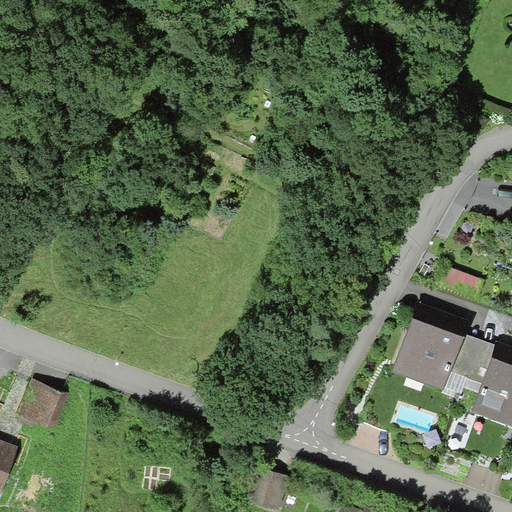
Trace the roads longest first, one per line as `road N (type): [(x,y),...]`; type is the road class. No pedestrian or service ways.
road 1 (residential): [(296,435),(459,168),(486,146),(511,139)]
road 2 (residential): [(0,329),(296,435)]
road 3 (residential): [(296,435),(506,511)]
